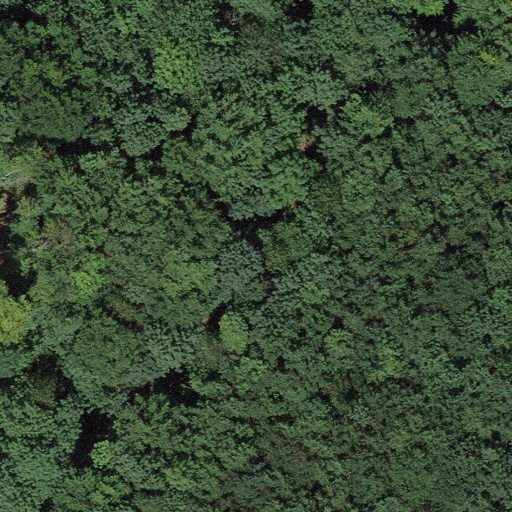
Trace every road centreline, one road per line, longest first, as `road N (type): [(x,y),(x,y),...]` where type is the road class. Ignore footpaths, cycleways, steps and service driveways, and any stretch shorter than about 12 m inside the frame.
road 1 (track): [(459,0),(374,82),(226,289),(66,471),(40,511)]
road 2 (track): [(282,0),(374,82)]
